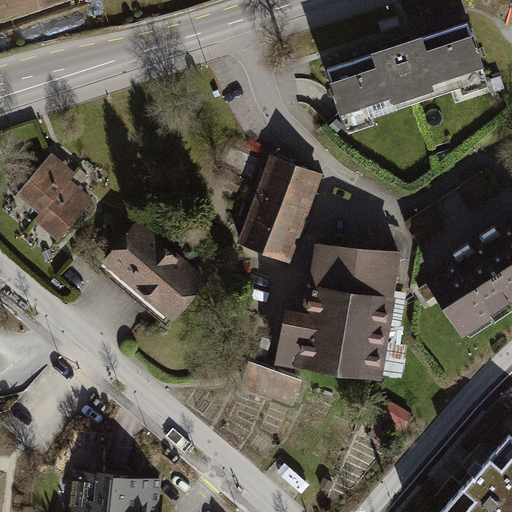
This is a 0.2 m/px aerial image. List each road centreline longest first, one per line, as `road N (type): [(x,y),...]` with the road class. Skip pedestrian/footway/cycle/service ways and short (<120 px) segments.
road 1 (residential): [(0,264),(283,511)]
road 2 (secondary): [(304,0),(0,92)]
road 3 (residential): [(511,355),(369,511)]
